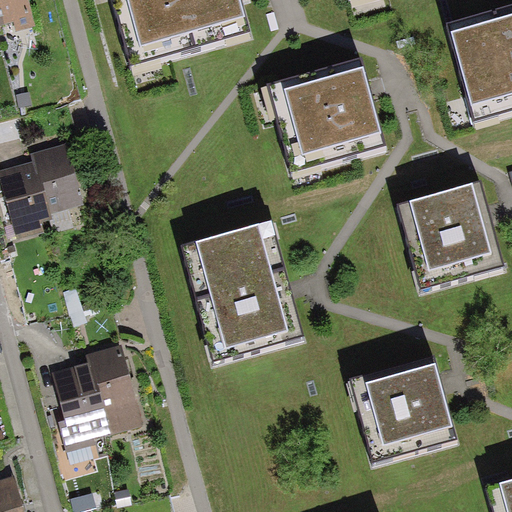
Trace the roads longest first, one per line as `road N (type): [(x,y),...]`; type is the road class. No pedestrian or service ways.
road 1 (residential): [(69,0),(202,511)]
road 2 (residential): [(56,511),(0,302)]
